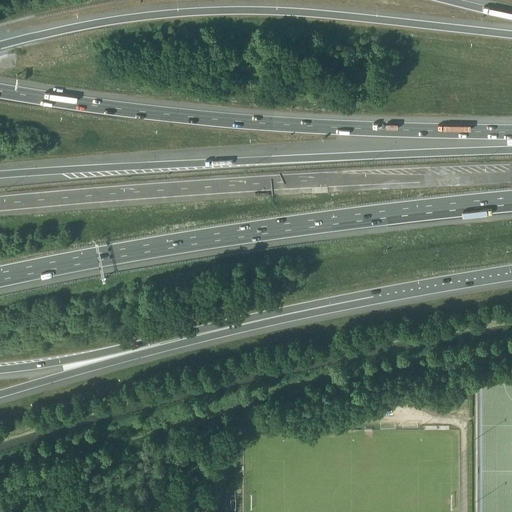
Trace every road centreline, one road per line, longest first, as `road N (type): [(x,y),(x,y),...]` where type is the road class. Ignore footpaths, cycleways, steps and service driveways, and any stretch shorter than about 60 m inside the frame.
road 1 (motorway): [(0,276),(231,234),(511,199)]
road 2 (motorway): [(511,33),(232,11),(121,20),(0,44)]
road 3 (motorway): [(511,134),(257,123),(0,91)]
road 4 (motorway): [(511,151),(0,175)]
road 5 (motorway): [(237,321),(511,270)]
road 6 (motorway): [(0,395),(237,321)]
road 7 (motorway): [(0,371),(237,321)]
